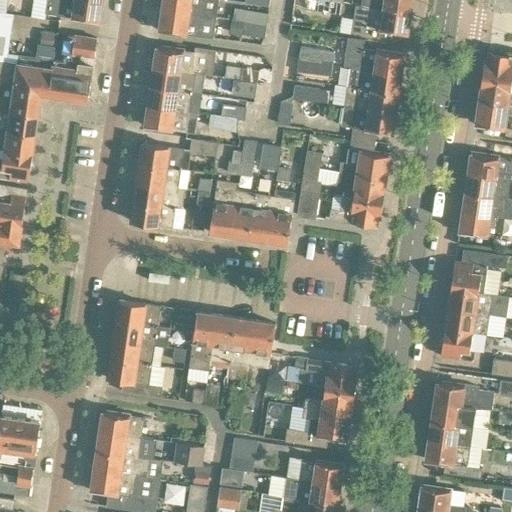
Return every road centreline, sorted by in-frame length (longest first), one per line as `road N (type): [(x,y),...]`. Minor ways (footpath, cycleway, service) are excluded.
road 1 (secondary): [(374,511),(448,19)]
road 2 (residential): [(402,511),(478,23)]
road 3 (unclassified): [(96,237),(132,0)]
road 4 (unclassified): [(258,260),(96,237)]
road 5 (unclassified): [(75,391),(96,237)]
road 6 (unclassified): [(57,511),(75,391)]
